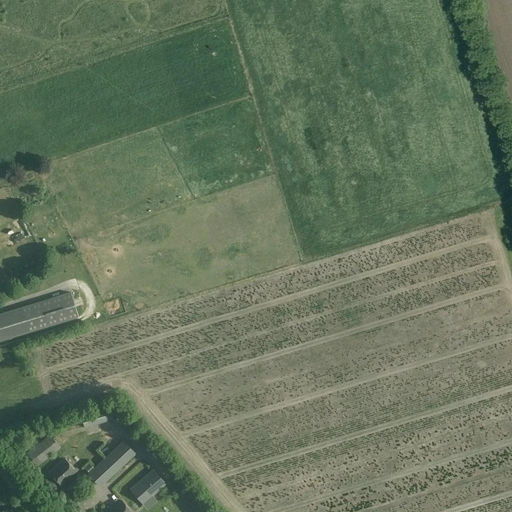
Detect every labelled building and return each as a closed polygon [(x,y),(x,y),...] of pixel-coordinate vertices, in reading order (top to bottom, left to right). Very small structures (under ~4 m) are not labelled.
[(27,189),(29,197),(36,195),(34,187),(27,189)] [(0,337),(79,313),(72,288),(0,309),(0,337)] [(82,292),(75,298),(79,303),(86,298),(82,292)] [(105,406),(80,413),(85,428),(109,421),(105,406)] [(25,452),(37,466),(61,447),(49,434),(25,452)] [(108,447),(118,439),(115,435),(105,443),(108,447)] [(122,437),(87,471),(99,484),(135,450),(122,437)] [(64,456),(48,470),(59,483),(75,469),(64,456)] [(153,469),(129,489),(143,505),(166,484),(153,469)] [(131,511),(132,511),(121,500),(110,510),(111,511),(131,511)]
